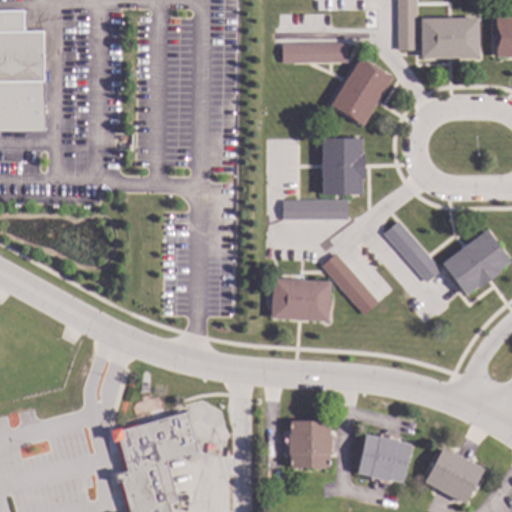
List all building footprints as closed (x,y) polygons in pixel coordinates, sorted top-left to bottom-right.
[(414,0),(415,51),(395,51),(395,0),(414,0)] [(0,13),(20,13),(20,34),(40,34),(41,133),(0,133),(0,13)] [(477,58),(446,59),(419,59),(418,18),(476,17),(477,58)] [(511,57),(494,58),(493,18),(511,17),(511,57)] [(345,63),(280,63),(280,44),(344,43),(345,63)] [(389,78),(373,104),(360,125),(328,106),(358,58),(389,78)] [(360,153),(362,153),(362,169),(362,180),(360,180),(360,195),(320,195),(320,139),(360,139),(360,153)] [(345,220),(280,220),(279,201),(345,201),(345,220)] [(439,270),(424,283),(381,234),(396,221),(439,270)] [(508,262),(497,271),(498,273),(486,281),(477,288),(475,287),(463,296),(439,264),(460,248),(484,230),(508,262)] [(377,302),(361,316),(318,266),(333,253),(377,302)] [(328,282),(326,322),(268,318),(271,279),(328,282)] [(197,452),(165,461),(176,501),(167,504),(169,511),(128,511),(119,480),(116,481),(114,475),(126,472),(117,438),(113,439),(111,434),(185,412),(197,452)] [(327,434),(329,434),(329,455),(328,455),(328,469),(288,468),(288,454),(286,454),(286,434),(288,434),(288,421),(327,421),(327,434)] [(377,437),(377,436),(396,440),(396,441),(409,444),(401,483),(387,480),(387,482),(368,477),(368,476),(355,473),(363,434),(377,437)] [(482,469),(463,504),(422,482),(441,447),(482,469)]
